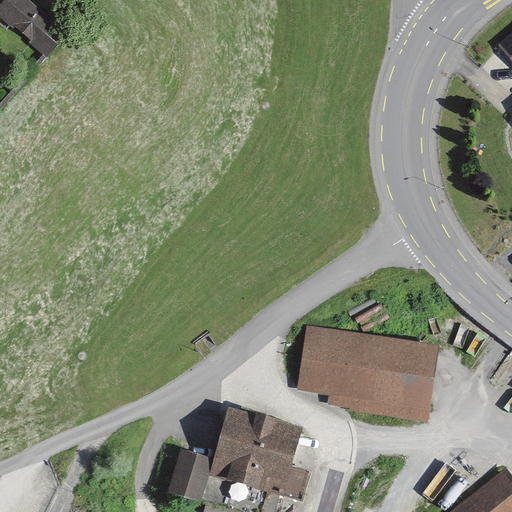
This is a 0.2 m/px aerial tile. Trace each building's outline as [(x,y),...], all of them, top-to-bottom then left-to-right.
[(70,34),(27,0),(7,0),(0,9),(0,17),(51,58),(70,34)] [(511,33),(495,49),(511,68),(511,33)] [(442,356),(310,332),(298,400),(429,424),(442,356)] [(291,511),(315,435),(249,414),(235,461),(188,446),(172,497),(220,511),(291,511)] [(511,511),(511,475),(505,468),(452,511),(511,511)]
